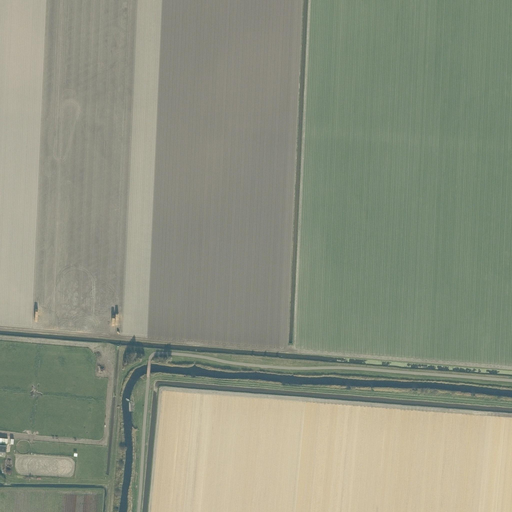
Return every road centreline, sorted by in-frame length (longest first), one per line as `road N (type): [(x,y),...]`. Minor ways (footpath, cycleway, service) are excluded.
road 1 (track): [(511,367),(0,327)]
road 2 (track): [(149,511),(161,389),(511,415)]
